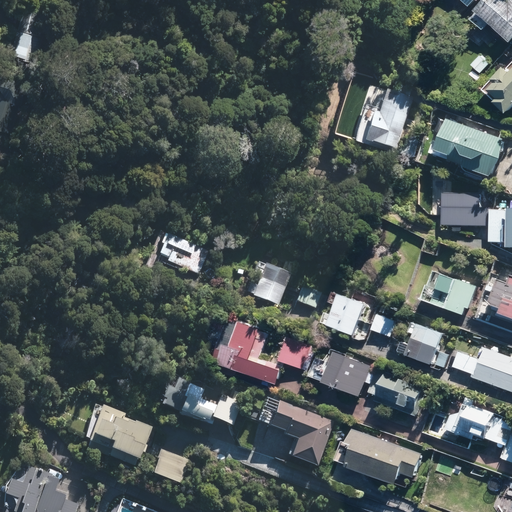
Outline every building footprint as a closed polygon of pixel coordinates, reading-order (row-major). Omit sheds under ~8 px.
[(511,0),(493,0),(487,7),(511,31),(511,0)] [(43,27),(25,22),(16,53),(34,58),(43,27)] [(484,54),(475,64),(483,71),(492,62),(484,54)] [(503,79),(496,87),(505,96),(502,99),(511,108),(511,107),(511,68),(509,66),(499,76),(503,79)] [(0,138),(7,141),(21,101),(9,75),(0,79),(0,138)] [(410,97),(388,89),(371,135),(393,143),(410,97)] [(508,143),(460,126),(451,151),(462,155),(460,160),(497,174),(508,143)] [(422,140),(410,138),(407,155),(418,158),(422,140)] [(480,196),(447,196),(447,224),(492,225),(492,209),(480,209),(480,196)] [(511,245),(511,210),(498,210),(498,240),(511,240),(511,245)] [(207,253),(169,237),(162,253),(172,257),(170,262),(197,274),(207,253)] [(268,264),(256,293),(277,302),(289,273),(268,264)] [(476,286),(432,271),(426,286),(425,285),(420,299),(465,316),(476,286)] [(511,283),(507,282),(499,303),(509,307),(507,312),(511,313),(511,283)] [(314,307),(320,292),(308,288),(302,302),(314,307)] [(359,333),(369,305),(348,297),(337,325),(359,333)] [(393,309),(386,306),(383,312),(391,315),(393,309)] [(398,323),(382,316),(377,330),(393,336),(398,323)] [(235,345),(229,362),(278,380),(284,366),(255,355),(264,331),(247,325),(238,346),(235,345)] [(437,364),(448,334),(425,326),(415,356),(437,364)] [(310,370),(317,349),(299,343),(291,363),(310,370)] [(511,357),(487,349),(477,378),(511,389),(511,357)] [(373,366),(340,353),(329,379),(362,393),(373,366)] [(427,386),(390,374),(381,401),(417,413),(427,386)] [(172,386),(166,400),(210,418),(215,406),(198,398),(201,391),(180,381),(177,388),(172,386)] [(231,423),(240,404),(223,397),(215,416),(231,423)] [(272,423),(301,434),(294,454),(317,463),(325,442),(332,422),(309,414),(279,403),(272,423)] [(511,423),(511,421),(460,403),(451,426),(505,445),(511,423)] [(134,463),(148,428),(105,411),(91,445),(134,463)] [(423,455),(361,433),(351,463),(400,480),(404,469),(416,474),(423,455)] [(181,481),(187,461),(161,452),(154,472),(181,481)] [(55,478),(32,469),(18,507),(32,511),(72,511),(75,506),(62,501),(64,495),(51,490),(55,478)]
